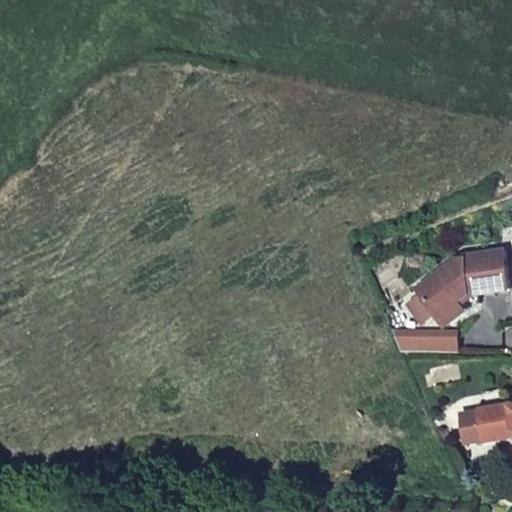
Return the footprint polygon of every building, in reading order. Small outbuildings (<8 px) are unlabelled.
[(459,305),(465,312),(476,304),(475,294),(507,289),(502,248),(460,255),(461,258),(451,259),(416,288),(420,294),(435,314),(440,320),(459,305)] [(435,314),(420,294),(407,304),(422,324),(435,314)] [(445,327),(465,312),(459,305),(440,320),(445,327)] [(511,465),(511,464),(511,404),(480,409),(480,410),(485,440),(488,459),(509,455),(511,465)] [(485,440),(480,410),(463,413),(467,443),(485,440)]
